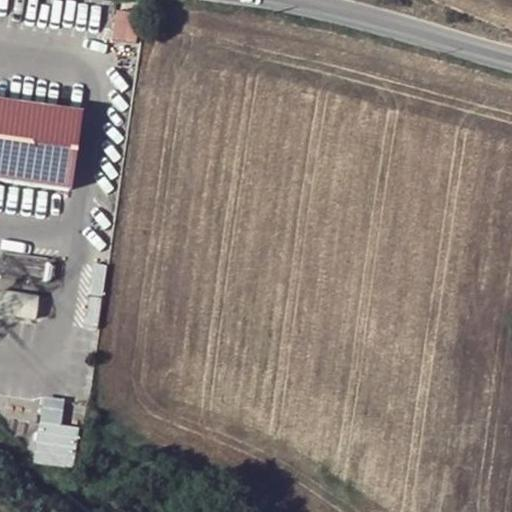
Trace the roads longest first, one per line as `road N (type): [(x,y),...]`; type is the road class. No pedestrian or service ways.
road 1 (unknown): [(0,46),(69,59),(96,80),(78,242)]
road 2 (tertiary): [(282,0),(511,56)]
road 3 (unknown): [(0,361),(28,363),(52,355),(62,341),(78,242)]
